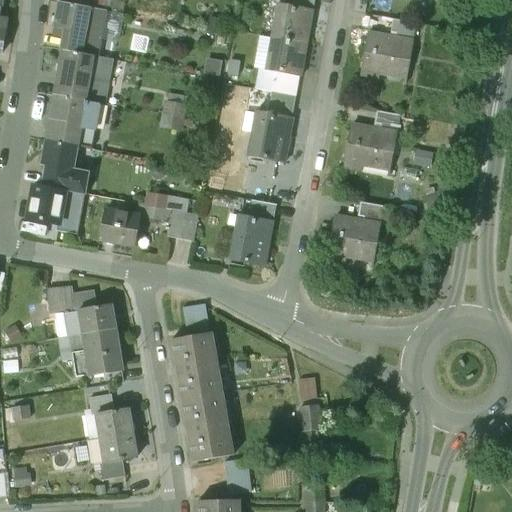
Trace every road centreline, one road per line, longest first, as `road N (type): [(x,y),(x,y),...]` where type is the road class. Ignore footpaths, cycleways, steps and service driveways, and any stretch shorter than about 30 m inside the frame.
road 1 (residential): [(279,320),(340,0)]
road 2 (secondary): [(461,326),(511,12)]
road 3 (residential): [(146,273),(142,307),(181,508)]
road 4 (residential): [(32,0),(0,214)]
road 5 (secondary): [(445,411),(488,409),(509,371),(495,338),(461,326)]
road 6 (residential): [(0,246),(146,273)]
road 7 (residential): [(279,320),(420,365)]
road 8 (residential): [(146,273),(215,291),(279,320)]
